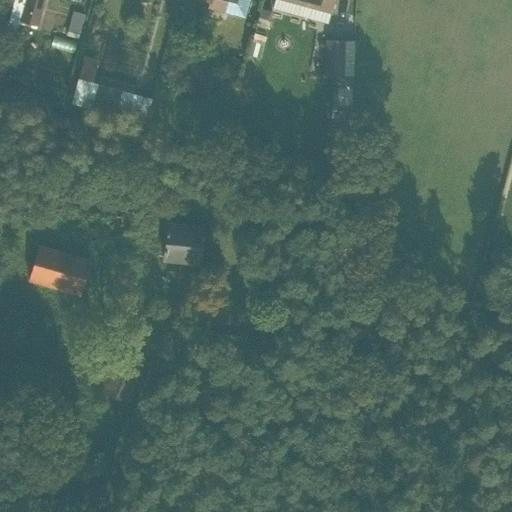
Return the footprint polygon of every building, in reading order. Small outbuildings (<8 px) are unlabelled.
[(24,0),(18,20),(36,25),(42,0),(24,0)] [(207,8),(244,18),(248,0),(190,0),(187,13),(205,18),(207,8)] [(274,0),(272,9),(327,24),(333,0),(274,0)] [(255,24),(266,28),(271,13),(260,9),(255,24)] [(85,14),(72,11),(66,35),(79,38),(85,14)] [(21,35),(4,30),(1,41),(0,45),(0,62),(13,66),(21,35)] [(354,41),(325,40),(324,76),(353,76),(354,41)] [(221,149),(231,111),(153,91),(151,99),(77,80),(70,105),(144,125),(143,129),(221,149)] [(330,165),(349,165),(351,89),(332,89),(330,165)] [(162,261),(201,265),(204,226),(165,222),(162,261)] [(38,245),(28,281),(79,296),(90,261),(38,245)] [(247,276),(261,284),(266,276),(251,268),(247,276)] [(116,354),(100,392),(127,403),(143,365),(116,354)]
